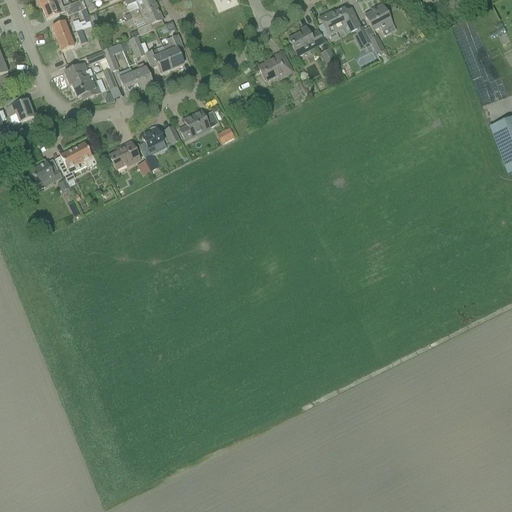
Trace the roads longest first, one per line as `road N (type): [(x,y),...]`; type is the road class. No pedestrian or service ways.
road 1 (residential): [(76,117),(181,99),(218,77),(267,28)]
road 2 (residential): [(76,117),(50,99),(8,0)]
